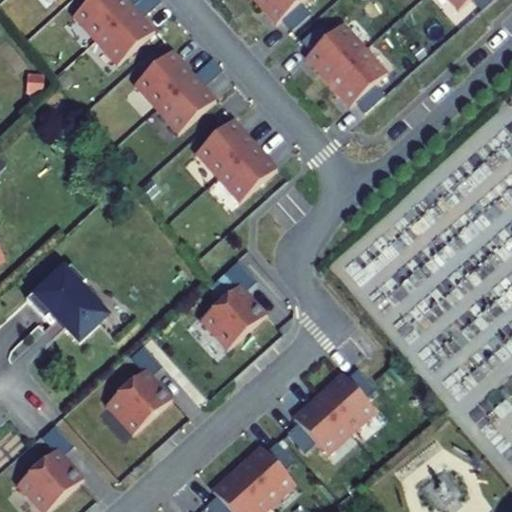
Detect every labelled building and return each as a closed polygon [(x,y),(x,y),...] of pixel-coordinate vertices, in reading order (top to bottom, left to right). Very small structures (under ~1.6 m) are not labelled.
[(123,0),(95,0),(77,17),(121,66),(155,36),(123,0)] [(251,0),(277,28),(308,0),(251,0)] [(474,0),(452,0),(462,11),(474,0)] [(341,31),(306,61),(351,111),(385,80),(341,31)] [(172,55),(138,86),(182,135),(216,104),(172,55)] [(43,96),(45,78),(29,77),(28,95),(43,96)] [(278,173),(234,123),(199,154),(243,203),(278,173)] [(74,341),(101,315),(73,286),(80,279),(65,263),(39,288),(35,284),(21,299),(39,318),(43,314),(49,320),(51,318),(74,341)] [(241,288),(205,320),(232,350),(268,318),(241,288)] [(111,405),(138,435),(173,403),(147,374),(111,405)] [(345,377),(295,421),(326,455),(375,411),(345,377)] [(264,449),(214,494),(230,511),(262,511),(294,484),(264,449)] [(22,485),(46,511),(52,511),(84,483),(58,453),(22,485)]
